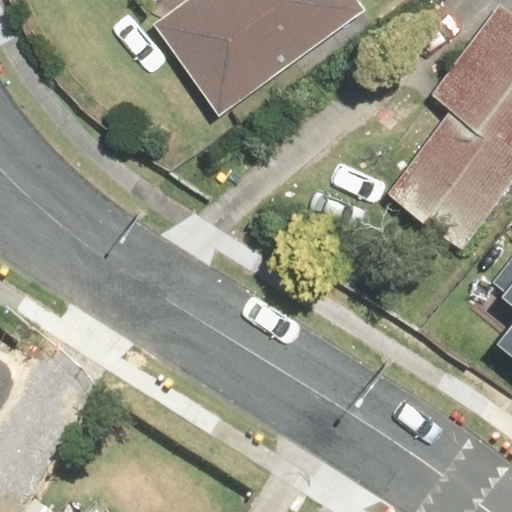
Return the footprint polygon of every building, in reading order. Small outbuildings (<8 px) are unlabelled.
[(183,0),(158,19),(230,112),(376,0),(183,0)] [(390,190),(475,250),(511,198),(511,0),(499,0),(440,85),(456,96),(390,190)] [(511,282),(511,315),(505,325),(511,330),(511,253),(498,272),(511,282)] [(0,506),(8,511),(22,511),(80,423),(22,385),(0,420),(0,506)] [(114,511),(79,488),(62,511),(114,511)]
